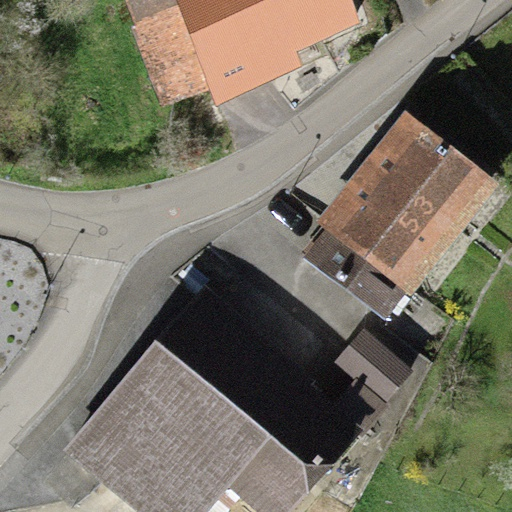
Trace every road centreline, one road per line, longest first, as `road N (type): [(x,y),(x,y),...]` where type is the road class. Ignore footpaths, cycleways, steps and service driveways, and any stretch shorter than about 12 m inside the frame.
road 1 (residential): [(475,0),(267,173),(181,227),(109,247)]
road 2 (residential): [(109,247),(90,327),(48,397),(0,451)]
